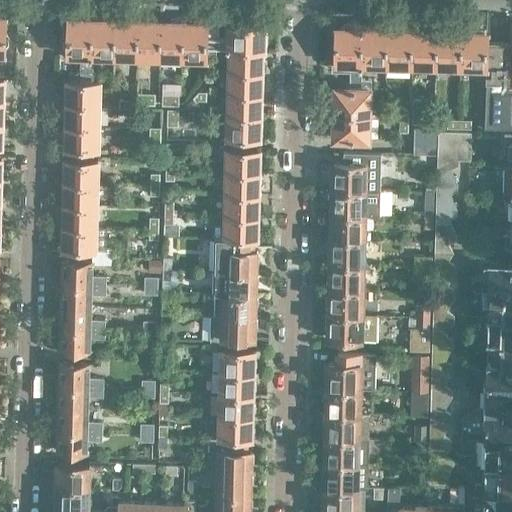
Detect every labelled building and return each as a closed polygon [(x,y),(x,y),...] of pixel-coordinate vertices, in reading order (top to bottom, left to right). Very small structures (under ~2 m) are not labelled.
[(0,52),(3,53),(3,56),(5,56),(5,46),(6,45),(7,45),(8,44),(8,43),(9,42),(9,41),(9,40),(9,39),(8,38),(7,37),(6,36),(6,34),(5,34),(6,17),(0,17),(0,16),(0,52)] [(92,55),(93,19),(89,19),(86,16),(80,16),(77,19),(69,19),(69,35),(68,35),(68,37),(66,38),(65,39),(65,40),(65,41),(65,42),(64,42),(65,44),(65,45),(66,46),(67,47),(68,48),(68,58),(70,58),(70,55),(81,55),(81,74),(94,74),(94,70),(91,67),(92,55)] [(114,56),(115,20),(112,20),(109,17),(103,17),(100,20),(93,19),(92,55),(114,56)] [(137,57),(138,21),(135,20),(132,18),(126,18),(123,20),(115,20),(114,56),(137,57)] [(160,58),(161,21),(158,21),(155,18),(149,18),(146,21),(138,21),(137,57),(160,58)] [(183,59),(184,22),(181,22),(178,19),(172,19),(169,21),(161,21),(160,58),(183,59)] [(192,22),(184,22),(183,59),(207,59),(207,53),(207,48),(207,37),(207,22),(204,22),(201,20),(195,19),(192,22)] [(229,37),(207,37),(207,48),(216,49),(230,49),(263,50),(263,49),(264,50),(264,46),(267,43),(267,34),(265,31),(265,25),(248,25),(248,24),(247,24),(246,24),(246,23),(244,21),(242,21),(241,21),(240,21),(239,21),(238,22),(237,23),(236,24),(236,25),(226,24),(226,26),(229,26),(229,37)] [(362,64),(363,29),(363,28),(361,28),(361,29),(358,29),(358,28),(357,27),(356,26),(355,25),(353,24),(350,23),(349,23),(348,24),(345,25),(344,25),(343,26),(342,27),(341,28),(337,28),(337,42),(334,44),(334,55),(336,58),(336,64),(351,64),(350,87),(361,87),(362,78),(362,64)] [(387,64),(388,29),(386,29),(386,27),(371,27),(371,29),(363,29),(362,64),(387,64)] [(412,65),(413,30),(410,30),(411,28),(396,28),(396,30),(388,29),(387,64),(412,65)] [(437,65),(438,31),(435,31),(435,29),(421,28),(421,30),(413,30),(412,65),(437,65)] [(461,66),(462,31),(460,31),(460,29),(446,29),(446,31),(438,31),(437,65),(461,66)] [(487,67),(487,41),(488,32),(485,32),(485,30),(471,29),(471,32),(462,31),(461,66),(486,67),(487,67)] [(511,42),(487,41),(487,67),(486,67),(485,82),(487,82),(485,125),(511,126),(511,86),(511,84),(511,42)] [(262,58),(263,50),(230,49),(229,70),(262,71),(262,68),(264,66),(264,60),(262,58)] [(262,79),(262,71),(229,70),(229,92),(261,93),(261,90),(263,88),(264,82),(262,79)] [(370,78),(362,78),(361,87),(370,87),(370,78)] [(93,81),(81,80),(68,80),(68,83),(65,85),(65,91),(67,94),(67,102),(98,103),(98,82),(93,81)] [(361,87),(350,87),(336,87),(336,89),(333,89),(333,104),(335,104),(335,112),(369,113),(370,87),(361,87)] [(207,100),(206,91),(198,91),(193,97),(196,100),(207,100)] [(261,101),(261,93),(229,92),(228,114),(261,115),(261,112),(263,109),(263,104),(261,101)] [(146,104),(146,93),(137,93),(138,104),(146,104)] [(155,104),(155,93),(146,93),(146,104),(155,104)] [(170,105),(171,94),(162,93),(161,104),(170,105)] [(170,105),(179,105),(179,94),(171,94),(170,105)] [(413,99),(412,111),(421,111),(421,98),(413,99)] [(130,107),(130,99),(119,99),(119,107),(130,107)] [(98,125),(98,103),(67,102),(67,105),(65,107),(65,113),(67,115),(66,124),(98,125)] [(400,102),(400,117),(408,118),(408,109),(400,102)] [(179,117),(179,109),(167,108),(167,117),(179,117)] [(412,123),(421,123),(421,111),(412,111),(412,123)] [(369,139),(369,115),(369,113),(335,112),(335,121),(333,121),(332,135),(334,135),(334,138),(369,139)] [(260,123),(261,115),(228,114),(228,136),(260,137),(260,134),(262,131),(262,125),(260,123)] [(178,126),(179,117),(167,117),(167,125),(178,126)] [(399,131),(408,131),(408,118),(400,117),(399,131)] [(459,127),(460,119),(447,118),(446,127),(459,127)] [(471,119),(460,119),(459,127),(471,127),(471,119)] [(97,148),(98,125),(66,124),(66,127),(64,129),(64,135),(66,137),(66,147),(97,148)] [(150,126),(150,134),(161,135),(161,126),(150,126)] [(414,127),(414,140),(438,141),(438,130),(438,127),(414,127)] [(458,159),(452,131),(438,130),(438,141),(437,154),(437,164),(449,164),(451,169),(458,165),(458,159)] [(471,159),(471,131),(452,131),(458,159),(471,159)] [(150,142),(161,143),(161,135),(150,134),(150,142)] [(437,154),(438,141),(414,140),(413,153),(426,153),(437,154)] [(227,148),(227,170),(259,171),(259,169),(261,166),(261,160),(259,158),(260,149),(227,148)] [(343,162),(333,162),(333,166),(331,166),(330,178),(333,178),(333,187),(365,188),(381,188),(382,152),(344,151),(343,162)] [(437,170),(437,164),(437,154),(426,153),(426,169),(437,170)] [(159,183),(160,172),(160,158),(151,157),(151,172),(150,183),(159,183)] [(174,169),(175,157),(166,157),(165,168),(174,169)] [(65,178),(65,181),(96,182),(97,182),(98,167),(98,159),(66,159),(65,168),(63,170),(63,176),(65,178)] [(458,182),(451,169),(449,164),(437,164),(437,170),(436,189),(449,189),(450,193),(457,189),(458,182)] [(165,168),(165,180),(174,180),(174,169),(165,168)] [(259,180),(259,171),(227,170),(226,192),(259,193),(259,191),(261,188),(261,182),(259,180)] [(96,204),(97,182),(96,182),(65,181),(65,190),(63,192),(63,198),(64,200),(64,203),(96,204)] [(159,194),(159,183),(150,183),(150,194),(159,194)] [(381,188),(365,188),(333,187),(333,191),(330,191),(330,203),(332,203),(332,212),(364,213),(380,213),(381,188)] [(456,206),(450,193),(449,189),(436,189),(435,213),(448,214),(450,218),(457,214),(456,206)] [(511,189),(504,190),(503,190),(503,195),(507,195),(506,214),(511,214),(511,189)] [(258,202),(259,193),(226,192),(225,215),(258,215),(258,212),(260,210),(260,204),(258,202)] [(165,201),(164,212),(174,212),(174,201),(165,201)] [(95,226),(96,204),(64,203),(64,212),(62,214),(62,220),(64,222),(64,225),(95,226)] [(425,203),(425,215),(433,215),(433,203),(425,203)] [(173,223),(174,212),(164,212),(164,223),(173,223)] [(364,238),(364,213),(332,212),(332,216),(329,216),(329,228),(332,228),(331,237),(364,238)] [(456,231),(450,218),(448,214),(435,213),(434,250),(453,250),(448,243),(456,239),(456,231)] [(511,214),(506,214),(506,234),(502,234),(502,248),(511,248),(511,214)] [(258,224),(258,215),(225,215),(224,236),(226,236),(226,237),(253,238),(257,238),(257,234),(259,232),(260,226),(258,224)] [(424,227),(433,227),(433,215),(425,215),(424,227)] [(150,216),(150,228),(158,228),(158,216),(150,216)] [(107,226),(95,226),(64,225),(64,234),(62,236),(61,242),(63,244),(63,247),(91,248),(91,255),(111,255),(112,247),(106,247),(107,226)] [(149,239),(158,239),(158,228),(150,228),(149,239)] [(214,236),(213,270),(256,271),(257,262),(259,260),(259,254),(257,252),(257,249),(253,249),(253,238),(226,237),(214,236)] [(363,263),(364,238),(331,237),(331,241),(329,241),(328,253),(331,253),(331,262),(363,263)] [(448,260),(453,250),(434,250),(433,289),(444,289),(447,284),(448,271),(455,264),(448,260)] [(432,266),(432,254),(414,254),(413,265),(432,266)] [(111,264),(111,255),(91,255),(91,261),(63,260),(62,282),(106,283),(107,274),(92,273),(93,263),(111,264)] [(173,256),(163,256),(163,269),(172,269),(173,256)] [(511,261),(509,261),(509,265),(497,264),(498,257),(489,257),(489,289),(511,289),(511,261)] [(363,288),(363,263),(331,262),(331,266),(328,266),(328,278),(330,278),(330,287),(363,288)] [(431,279),(432,266),(413,265),(412,278),(431,279)] [(172,280),(172,269),(163,269),(162,279),(172,280)] [(256,274),(256,271),(213,270),(212,292),(215,293),(256,294),(256,284),(258,282),(258,276),(256,274)] [(157,285),(158,277),(144,276),(144,284),(157,285)] [(106,293),(106,283),(62,282),(62,305),(92,305),(92,293),(106,293)] [(157,294),(157,285),(144,284),(143,293),(157,294)] [(454,289),(447,284),(444,289),(433,289),(433,314),(444,314),(447,310),(455,296),(454,289)] [(362,312),(363,288),(330,287),(330,291),(327,291),(327,303),(330,303),(329,312),(362,313),(362,312)] [(511,289),(489,289),(479,288),(479,294),(489,295),(488,314),(511,315),(511,289)] [(256,296),(256,294),(215,293),(215,315),(255,316),(256,306),(258,304),(258,298),(256,296)] [(171,302),(161,302),(161,312),(171,312),(171,302)] [(430,315),(430,304),(422,303),(422,314),(430,315)] [(91,317),(92,305),(62,305),(61,327),(105,328),(106,318),(91,317)] [(155,308),(144,308),(143,315),(155,316),(155,308)] [(454,313),(447,310),(444,314),(433,314),(432,338),(444,339),(446,335),(454,320),(454,313)] [(170,323),(171,312),(161,312),(161,322),(170,323)] [(376,313),(362,312),(362,313),(329,312),(329,316),(327,315),(326,328),(329,328),(329,337),(361,338),(376,338),(376,313)] [(511,315),(488,314),(478,313),(478,319),(488,319),(488,338),(488,340),(511,340),(511,315)] [(429,350),(430,315),(422,314),(421,327),(410,327),(409,350),(429,350)] [(255,316),(215,315),(212,315),(211,336),(253,337),(253,338),(255,338),(255,328),(257,326),(257,320),(255,318),(255,316)] [(157,330),(157,320),(144,319),(143,329),(157,330)] [(105,338),(105,328),(61,327),(60,349),(90,350),(91,337),(105,338)] [(156,337),(157,330),(143,329),(143,336),(156,337)] [(453,338),(446,335),(444,339),(432,338),(431,363),(443,363),(445,359),(453,346),(453,338)] [(511,340),(488,340),(488,338),(478,338),(478,345),(487,345),(487,365),(511,365),(511,340)] [(222,348),(221,370),(254,371),(254,369),(256,367),(256,361),(254,358),(254,349),(253,349),(222,348)] [(327,386),(360,387),(375,388),(376,352),(349,352),(349,362),(328,361),(328,371),(325,370),(325,383),(327,383),(327,386)] [(418,354),(417,370),(430,370),(430,357),(427,354),(418,354)] [(169,357),(160,357),(160,369),(169,369),(169,357)] [(452,363),(445,359),(443,363),(431,363),(431,388),(442,388),(445,384),(453,370),(452,363)] [(88,376),(88,362),(60,361),(60,384),(104,385),(104,376),(88,376)] [(511,365),(487,365),(486,402),(511,402),(511,365)] [(254,380),(254,371),(221,370),(221,393),(253,394),(253,391),(255,388),(255,383),(254,380)] [(413,376),(413,389),(429,389),(430,377),(413,376)] [(142,378),(141,387),(155,388),(155,379),(142,378)] [(159,378),(159,390),(169,390),(169,378),(159,378)] [(103,396),(104,385),(60,384),(59,406),(87,407),(100,407),(100,395),(103,396)] [(452,388),(445,384),(442,388),(431,388),(430,413),(441,414),(444,409),(452,395),(452,388)] [(359,412),(360,387),(327,386),(327,395),(324,395),(324,408),(327,408),(327,411),(359,412)] [(141,396),(154,397),(155,388),(141,387),(141,396)] [(159,390),(159,401),(169,401),(169,390),(159,390)] [(427,416),(428,391),(411,391),(410,415),(427,416)] [(253,402),(253,394),(221,393),(220,415),(253,416),(253,413),(255,410),(255,405),(253,402)] [(511,402),(486,402),(485,439),(511,439),(511,402)] [(87,419),(87,407),(59,406),(58,428),(102,429),(103,420),(87,419)] [(451,414),(444,409),(441,414),(430,413),(429,437),(441,438),(443,434),(451,420),(451,414)] [(141,410),(140,418),(153,418),(153,410),(141,410)] [(369,412),(359,412),(327,411),(326,420),(324,420),(323,433),(326,433),(326,436),(368,438),(369,412)] [(252,424),(253,416),(220,415),(220,436),(221,436),(221,437),(248,438),(252,438),(252,435),(254,432),(254,426),(252,424)] [(153,432),(153,422),(141,422),(140,432),(153,432)] [(159,423),(158,435),(167,435),(167,424),(159,423)] [(102,440),(102,429),(58,428),(58,450),(86,451),(86,439),(102,440)] [(418,429),(418,439),(418,440),(427,440),(427,429),(418,429)] [(450,438),(443,434),(441,438),(429,437),(429,462),(441,462),(445,455),(451,445),(450,438)] [(167,446),(167,435),(158,435),(158,446),(167,446)] [(368,463),(368,438),(326,436),(326,445),(323,445),(323,458),(325,458),(325,462),(358,462),(368,463)] [(252,449),(247,449),(248,438),(221,437),(209,437),(209,451),(220,452),(219,470),(251,471),(251,463),(253,460),(254,455),(252,452),(252,449)] [(511,439),(485,439),(485,459),(475,459),(474,465),(485,465),(511,465),(511,439)] [(427,448),(427,440),(418,440),(417,448),(427,448)] [(456,460),(445,455),(441,462),(429,462),(428,473),(428,480),(428,481),(435,483),(450,483),(450,470),(456,460)] [(144,471),(144,462),(132,462),(132,471),(144,471)] [(155,471),(155,462),(144,462),(144,471),(155,471)] [(357,487),(358,462),(325,462),(325,470),(322,470),(322,482),(325,483),(325,487),(357,487)] [(57,477),(57,486),(89,487),(90,464),(57,463),(57,467),(55,469),(55,475),(57,477)] [(177,465),(166,464),(166,472),(177,473),(177,465)] [(428,466),(414,465),(414,474),(417,474),(428,475),(428,473),(428,466)] [(511,465),(485,465),(484,484),(474,484),(474,490),(484,490),(484,491),(511,491),(511,465)] [(251,474),(251,471),(219,470),(218,493),(251,493),(251,485),(253,482),(253,477),(251,474)] [(113,477),(111,488),(118,489),(121,485),(122,477),(113,477)] [(192,491),(196,491),(196,480),(188,480),(187,487),(192,491)] [(428,495),(428,482),(426,485),(415,487),(414,495),(428,495)] [(88,509),(89,487),(57,486),(57,489),(55,491),(54,497),(56,499),(56,508),(88,509)] [(383,498),(383,486),(373,487),(373,498),(383,498)] [(335,511),(356,511),(357,487),(325,487),(324,495),(322,495),(321,507),(324,507),(324,511),(335,511)] [(511,511),(511,491),(484,491),(484,509),(473,508),(473,511),(511,511)] [(250,496),(251,493),(218,493),(217,511),(250,511),(250,507),(252,504),(252,498),(250,496)] [(113,496),(112,504),(120,504),(121,500),(121,496),(113,496)] [(187,499),(187,503),(187,511),(195,511),(195,499),(187,499)] [(142,511),(143,501),(121,500),(120,504),(120,511),(142,511)] [(164,511),(165,502),(143,501),(142,511),(164,511)] [(186,511),(187,511),(187,503),(165,502),(164,511),(186,511)]
